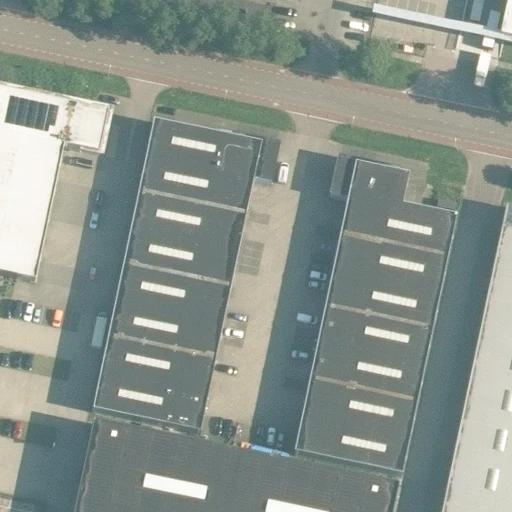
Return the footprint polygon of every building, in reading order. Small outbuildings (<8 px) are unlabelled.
[(97,110),(0,89),(0,274),(15,278),(34,282),(62,147),(98,154),(105,121),(97,110)] [(152,121),(91,411),(198,434),(252,180),(267,184),(275,147),(152,121)] [(338,161),(330,197),(346,200),(292,454),(400,476),(455,217),(401,205),(407,175),(338,161)] [(511,511),(511,228),(504,227),(443,511),(511,511)] [(391,511),(396,487),(91,423),(72,511),(391,511)]
